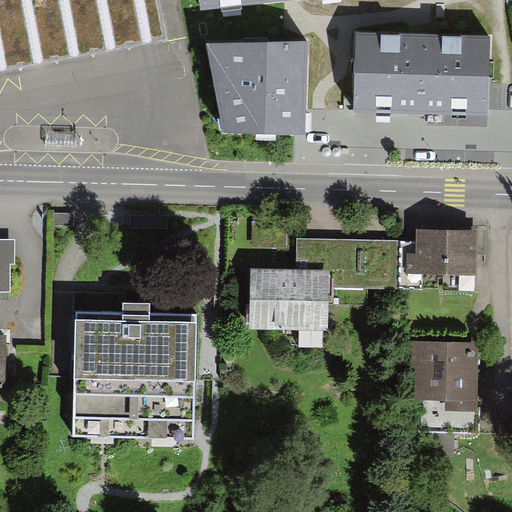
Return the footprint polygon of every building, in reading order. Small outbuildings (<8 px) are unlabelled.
[(0,0),(0,71),(39,64),(77,57),(112,51),(149,44),(166,41),(158,0),(0,0)] [(196,0),(199,16),(343,0),(196,0)] [(492,39),(357,35),(355,115),(487,118),(492,39)] [(309,43),(207,45),(223,137),(305,139),(309,43)] [(287,221),(252,220),(252,244),(287,245),(287,221)] [(479,222),(416,221),(416,236),(401,236),(400,282),(422,282),(422,266),(444,266),(444,287),(474,288),(474,266),(478,266),(479,222)] [(16,234),(0,233),(0,286),(10,287),(11,260),(16,260),(16,234)] [(298,261),(250,260),(249,319),(299,320),(299,327),(322,327),(323,320),(329,320),(329,280),(397,281),(397,236),(298,234),(298,261)] [(123,298),(74,297),(71,435),(193,438),(196,301),(149,300),(149,288),(123,288),(123,298)] [(0,325),(0,376),(9,377),(10,326),(0,325)] [(479,338),(414,338),(414,393),(420,393),(420,429),(479,429),(479,338)]
